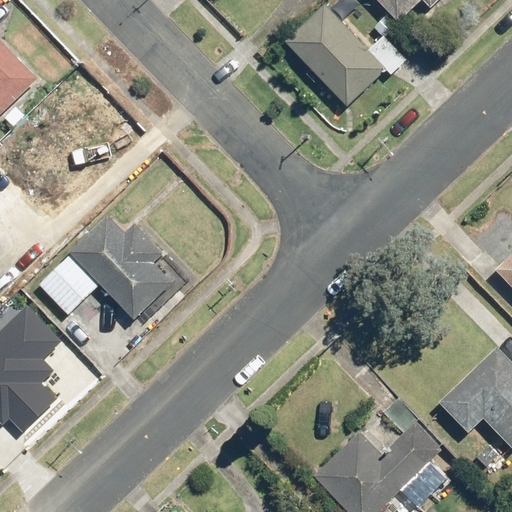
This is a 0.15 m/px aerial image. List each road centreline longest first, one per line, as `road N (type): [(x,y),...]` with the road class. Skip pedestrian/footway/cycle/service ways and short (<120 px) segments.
road 1 (residential): [(66,511),(350,242)]
road 2 (residential): [(119,0),(350,242)]
road 3 (residential): [(350,242),(511,86)]
